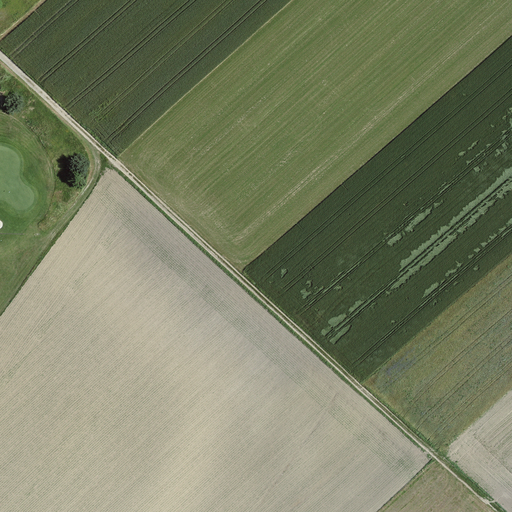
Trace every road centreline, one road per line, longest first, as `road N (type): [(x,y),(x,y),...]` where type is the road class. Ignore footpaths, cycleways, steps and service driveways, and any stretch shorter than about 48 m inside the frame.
road 1 (track): [(0,54),(495,511)]
road 2 (track): [(0,311),(114,163)]
